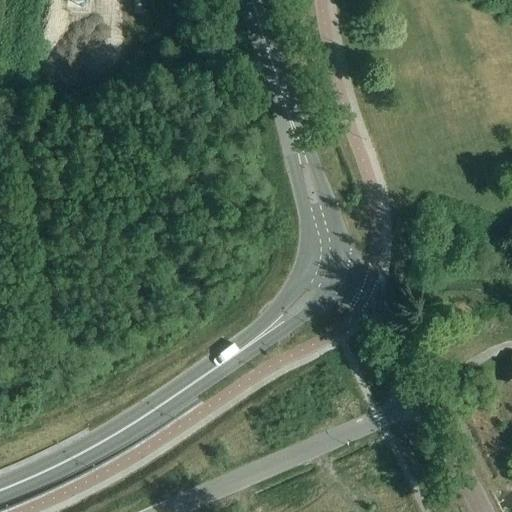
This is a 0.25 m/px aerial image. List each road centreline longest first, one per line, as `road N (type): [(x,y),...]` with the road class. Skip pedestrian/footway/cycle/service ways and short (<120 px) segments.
road 1 (tertiary): [(0,492),(158,409),(278,324),(317,284),(324,264)]
road 2 (unclassified): [(165,511),(423,400)]
road 3 (tertiary): [(324,264),(324,233),(251,0)]
road 4 (unclassified): [(324,264),(349,275),(374,304),(423,400)]
road 5 (unclassified): [(423,400),(482,511)]
